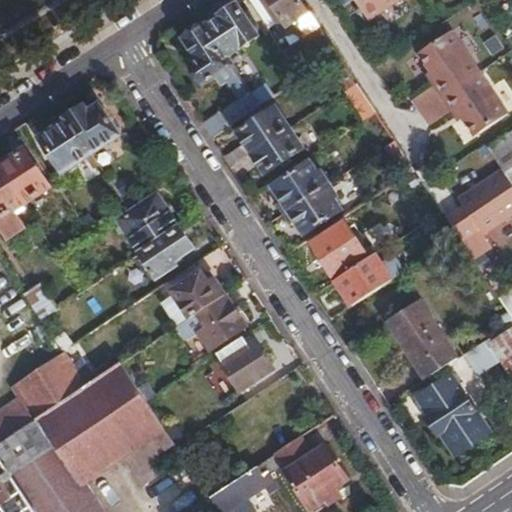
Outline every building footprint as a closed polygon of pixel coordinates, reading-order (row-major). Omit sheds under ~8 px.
[(311,13),(302,0),(268,0),(287,28),(311,13)] [(401,0),(355,0),(369,21),(401,0)] [(223,17),(209,26),(229,57),(260,36),(239,4),(222,15),(223,17)] [(209,26),(208,25),(187,38),(197,54),(201,60),(195,64),(207,83),(216,77),(223,86),(228,82),(240,100),(202,124),(213,140),(262,107),(229,57),(209,26)] [(427,75),(444,99),(482,72),(454,31),(419,55),(432,73),(427,75)] [(302,80),(339,55),(325,35),(289,61),(302,80)] [(201,60),(197,54),(191,57),(195,64),(201,60)] [(359,84),(347,68),(334,69),(348,91),(359,84)] [(482,72),(444,99),(459,122),(463,119),(475,137),(510,113),(482,72)] [(377,112),(359,84),(348,91),(346,93),(365,121),(377,112)] [(86,105),(68,118),(69,119),(93,155),(121,136),(100,105),(90,111),(86,105)] [(253,154),(292,128),(277,107),(238,132),(246,144),(235,151),(227,156),(226,156),(233,167),(253,154)] [(93,155),(69,119),(40,138),(64,173),(88,158),(94,168),(100,164),(93,155)] [(307,149),(292,128),(253,154),(267,176),(307,149)] [(511,131),(488,148),(502,169),(511,183),(511,131)] [(415,170),(396,141),(385,149),(404,177),(415,170)] [(26,149),(0,165),(0,169),(24,206),(52,187),(26,149)] [(289,212),(332,184),(323,170),(320,172),(312,161),(273,186),(289,212)] [(0,169),(0,228),(8,241),(27,229),(16,211),(24,206),(0,169)] [(485,235),(511,216),(511,183),(502,169),(478,186),(481,190),(462,203),(464,206),(447,218),(475,260),(476,260),(494,248),(485,235)] [(341,196),(332,184),(289,212),(306,237),(346,210),(338,199),(341,196)] [(481,190),(478,186),(459,198),(462,203),(481,190)] [(141,254),(182,226),(159,192),(117,221),(141,254)] [(347,220),(311,244),(333,277),(369,254),(347,220)] [(196,248),(182,226),(141,254),(157,279),(178,266),(175,262),(196,248)] [(337,282),(353,306),(353,307),(395,280),(394,279),(378,255),(377,253),(336,280),(337,282)] [(189,320),(227,295),(216,278),(210,282),(203,271),(170,292),(173,296),(189,320)] [(87,276),(76,284),(82,293),(93,285),(89,279),(87,276)] [(25,294),(32,305),(42,320),(57,310),(51,299),(40,284),(25,294)] [(61,293),(51,299),(57,309),(67,303),(61,293)] [(249,327),(229,295),(227,295),(189,320),(181,326),(189,338),(198,333),(199,332),(211,352),(249,327)] [(178,328),(189,320),(173,296),(162,303),(178,328)] [(388,322),(427,381),(461,359),(422,300),(388,322)] [(511,330),(471,357),(482,373),(503,360),(511,374),(511,330)] [(265,390),(282,379),(276,370),(258,340),(222,364),(241,393),(260,381),(265,390)] [(102,511),(82,482),(123,455),(142,486),(162,471),(153,459),(176,444),(123,364),(88,387),(36,421),(0,444),(0,455),(37,511),(102,511)] [(36,421),(88,387),(72,364),(21,398),(36,421)] [(454,375),(418,398),(431,415),(427,418),(440,436),(442,433),(457,456),(492,432),(454,375)] [(0,444),(36,421),(21,398),(0,411),(0,444)] [(313,455),(302,437),(259,466),(265,475),(269,471),(281,464),(285,470),(285,469),(313,510),(328,500),(331,504),(342,497),(337,488),(350,480),(327,445),(313,455)] [(0,500),(7,511),(37,511),(0,455),(0,500)] [(280,489),(269,472),(269,471),(265,475),(259,466),(220,492),(212,498),(221,511),(227,511),(251,497),(267,485),(273,494),(276,493),(280,489)] [(254,511),(259,509),(251,497),(227,511),(254,511)] [(209,511),(203,502),(188,511),(209,511)]
